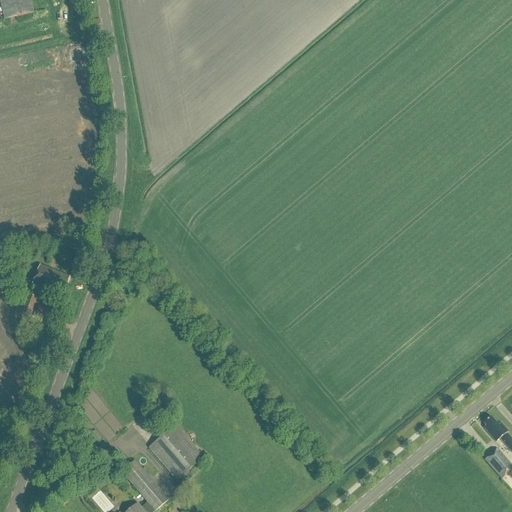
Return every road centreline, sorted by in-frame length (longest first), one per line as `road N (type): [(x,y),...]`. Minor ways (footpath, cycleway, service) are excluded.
road 1 (tertiary): [(10,511),(110,239),(121,155),(102,0)]
road 2 (tertiary): [(355,511),(511,379)]
